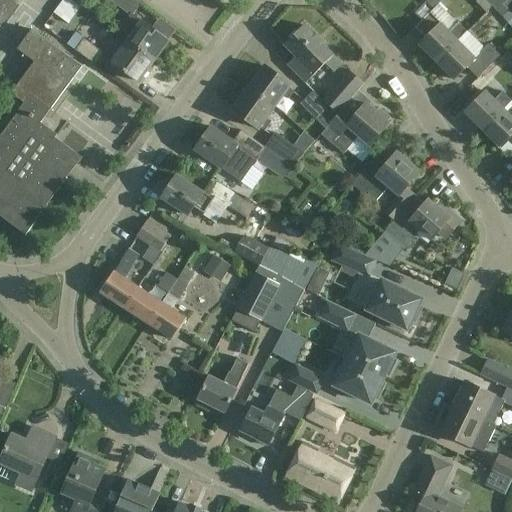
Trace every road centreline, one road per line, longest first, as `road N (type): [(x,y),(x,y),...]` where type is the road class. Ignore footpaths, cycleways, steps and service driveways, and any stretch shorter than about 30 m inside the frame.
road 1 (residential): [(69,260),(265,0)]
road 2 (residential): [(374,511),(503,239)]
road 3 (residential): [(503,239),(375,37),(333,0)]
road 4 (residential): [(312,511),(149,436),(67,355)]
